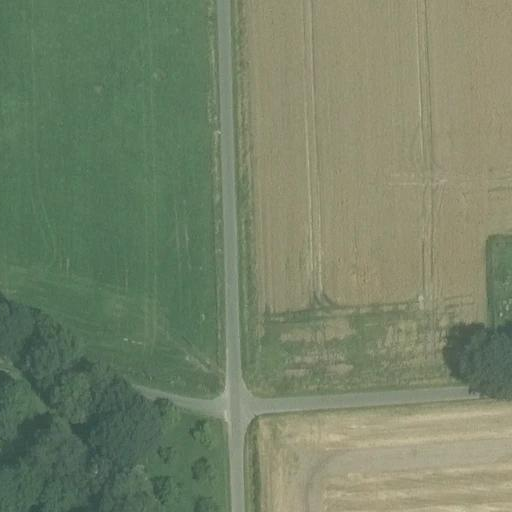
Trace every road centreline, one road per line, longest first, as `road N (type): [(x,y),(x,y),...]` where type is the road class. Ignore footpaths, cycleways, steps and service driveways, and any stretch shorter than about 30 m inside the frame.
road 1 (residential): [(222,0),(234,408)]
road 2 (unclassified): [(511,393),(234,408)]
road 3 (unclassified): [(234,408),(0,361)]
